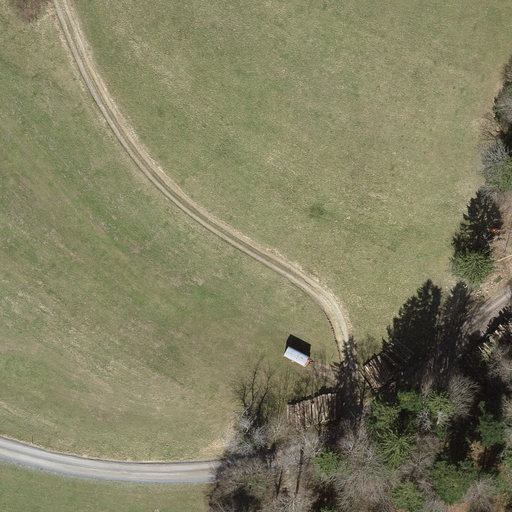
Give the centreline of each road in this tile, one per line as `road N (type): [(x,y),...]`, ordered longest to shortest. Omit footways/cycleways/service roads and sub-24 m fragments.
road 1 (residential): [(511,295),(376,407),(303,448),(157,471),(0,446)]
road 2 (track): [(343,431),(343,360),(324,302),(167,191),(133,153),(78,57),(58,0)]
